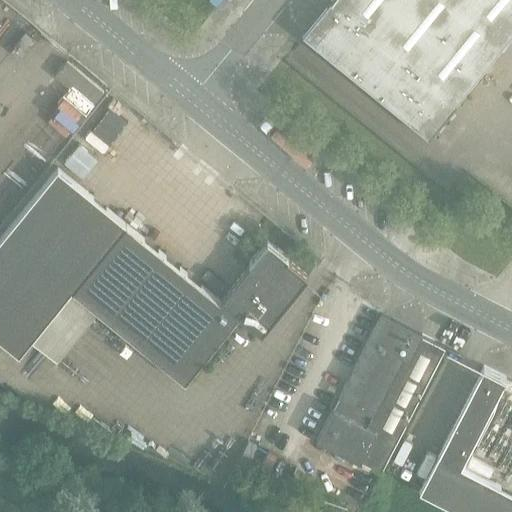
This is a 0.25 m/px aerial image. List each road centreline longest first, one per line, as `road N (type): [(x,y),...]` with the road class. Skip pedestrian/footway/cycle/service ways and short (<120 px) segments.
road 1 (unclassified): [(511,327),(359,239),(191,98)]
road 2 (unknown): [(359,239),(335,325),(273,436)]
road 3 (unclassified): [(191,98),(72,0)]
road 4 (unclassified): [(191,98),(272,0)]
